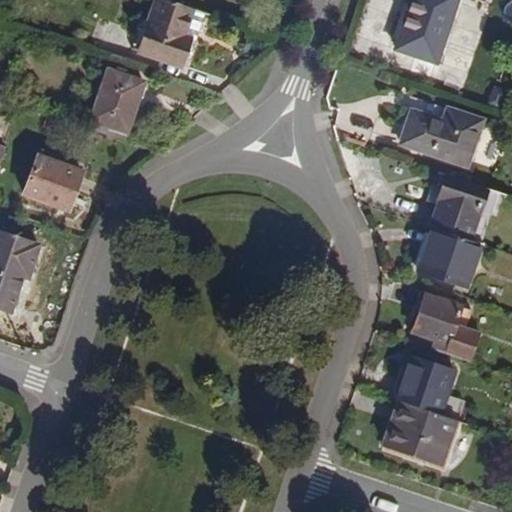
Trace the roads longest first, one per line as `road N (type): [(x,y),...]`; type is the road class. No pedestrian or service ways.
road 1 (residential): [(305,471),(367,284),(352,227),(324,192),(276,162)]
road 2 (residential): [(276,162),(212,163),(155,195),(110,240),(64,386)]
road 3 (residential): [(276,162),(331,0)]
road 4 (residential): [(64,386),(23,511)]
road 5 (residential): [(305,471),(427,511)]
